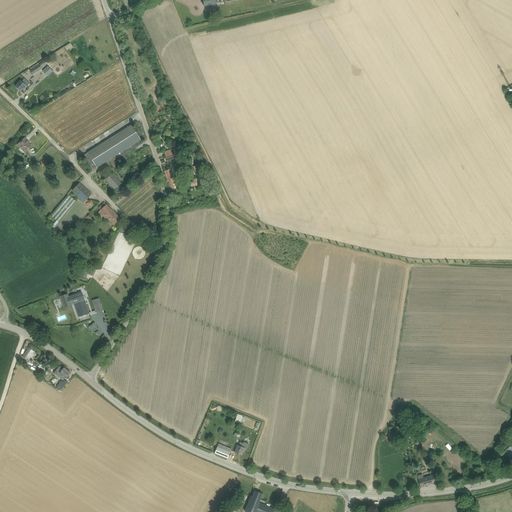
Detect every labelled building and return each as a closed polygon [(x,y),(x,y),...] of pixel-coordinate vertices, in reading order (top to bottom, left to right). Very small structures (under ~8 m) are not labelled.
[(42,69),(39,64),(30,70),(33,75),(42,69)] [(48,76),(53,71),(48,66),(43,71),(48,76)] [(24,78),(22,81),(21,81),(15,86),(21,91),(23,88),(24,89),(30,83),(24,78)] [(131,125),(118,134),(112,137),(88,153),(84,155),(91,166),(94,170),(117,155),(119,159),(124,155),(143,143),(131,125)] [(25,153),(32,146),(27,141),(28,141),(25,137),(17,145),(25,153)] [(172,159),(177,157),(175,148),(164,151),(167,161),(168,160),(172,159)] [(169,184),(170,187),(171,190),(174,189),(173,186),(172,183),(175,182),(174,180),(180,178),(179,173),(176,174),(172,159),(168,160),(171,168),(168,170),(167,169),(165,170),(165,171),(164,171),(167,180),(166,181),(167,184),(169,184)] [(113,173),(106,180),(115,189),(121,183),(116,178),(117,177),(113,173)] [(92,194),(80,183),(79,183),(72,191),(84,202),(92,194)] [(58,222),(76,201),(68,195),(51,215),(58,222)] [(107,205),(104,202),(99,208),(101,210),(98,213),(101,216),(102,215),(105,219),(107,217),(114,224),(120,219),(107,205)] [(90,271),(84,268),(80,276),(86,279),(90,271)] [(89,313),(82,292),(69,296),(68,294),(60,297),(64,308),(72,305),(72,304),(74,303),(79,317),(89,313)] [(103,310),(101,303),(93,305),(96,313),(103,310)] [(93,331),(98,326),(95,323),(89,328),(93,331)] [(29,347),(25,353),(23,356),(28,360),(30,357),(31,357),(35,351),(32,350),(33,350),(29,347)] [(65,378),(71,372),(64,367),(57,375),(62,379),(64,377),(65,378)] [(57,387),(62,390),(68,382),(65,380),(64,381),(63,380),(57,387)] [(246,448),(242,447),(243,443),(240,442),(239,445),(238,445),(235,452),(241,455),(243,451),(244,452),(246,448)] [(226,450),(217,447),(215,453),(228,458),(230,452),(226,450)] [(421,487),(435,482),(433,475),(424,478),(423,474),(418,476),(417,474),(414,474),(416,479),(418,478),(418,480),(421,487)] [(259,502),(262,494),(255,491),(252,499),(251,498),(245,511),(248,511),(274,511),(276,509),(259,502)]
